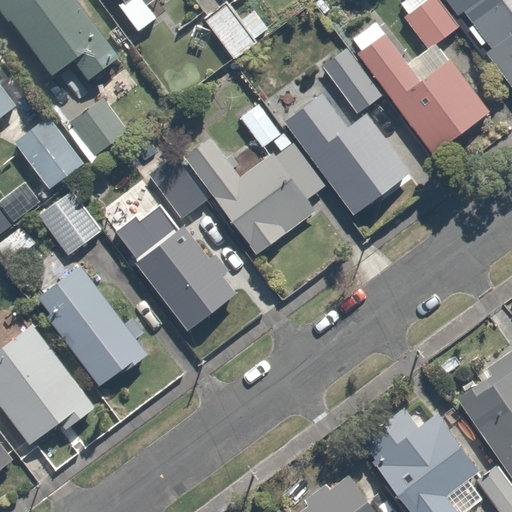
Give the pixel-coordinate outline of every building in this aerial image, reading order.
[(84,0),(0,0),(0,4),(46,71),(71,54),(88,80),(123,56),(84,0)] [(116,0),(142,32),(172,9),(165,0),(116,0)] [(273,0),(218,0),(203,13),(235,53),(285,14),(273,0)] [(486,107),(440,44),(458,30),(437,0),(405,0),(405,1),(405,2),(404,3),(404,5),(404,6),(404,8),(404,9),(404,10),(405,12),(405,13),(406,14),(406,15),(425,39),(427,42),(412,54),(381,14),(350,38),(426,148),(486,107)] [(511,0),(452,0),(511,76),(511,0)] [(371,102),(383,93),(346,44),(321,63),(358,112),(371,102)] [(0,83),(0,104),(10,98),(0,83)] [(324,92),(281,124),(324,183),(348,216),(417,165),(371,102),(358,112),(346,121),(324,92)] [(208,129),(178,151),(211,195),(253,253),(315,208),(306,196),(324,183),(281,124),(265,102),(242,118),(264,148),(236,168),(208,129)] [(53,115),(14,142),(44,186),(83,160),(53,115)] [(178,151),(150,171),(182,216),(211,195),(178,151)] [(74,188),(38,212),(67,254),(102,229),(74,188)] [(194,213),(133,257),(183,327),(244,283),(194,213)] [(81,261),(36,291),(94,379),(140,349),(81,261)] [(94,403),(88,394),(32,321),(0,346),(0,404),(28,440),(57,418),(63,426),(94,403)] [(499,457),(511,475),(511,352),(454,394),(499,457)] [(406,401),(360,433),(414,511),(462,511),(487,495),(475,479),(471,473),(481,466),(439,406),(419,420),(406,401)] [(0,461),(10,454),(0,439),(0,461)] [(511,511),(511,475),(499,457),(475,475),(501,511),(511,511)] [(374,511),(347,476),(300,511),(374,511)]
